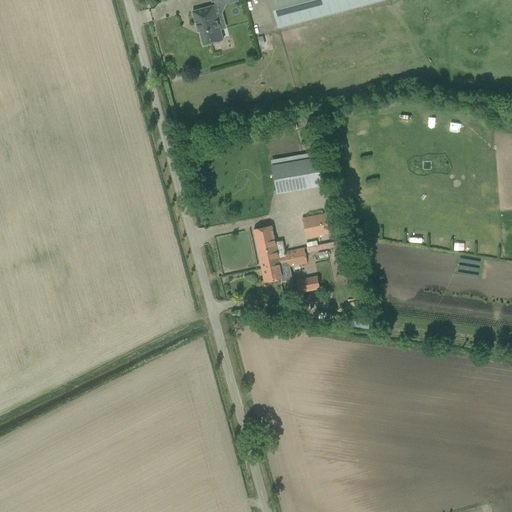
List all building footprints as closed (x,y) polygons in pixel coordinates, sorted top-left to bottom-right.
[(270,0),(278,28),(384,0),(270,0)] [(223,40),(216,13),(218,12),(216,5),(192,12),(196,27),(199,26),(204,45),(214,43),(214,45),(221,43),(220,41),(223,40)] [(415,114),(413,123),(423,126),(426,117),(415,114)] [(468,133),(476,136),(479,128),(471,125),(468,133)] [(287,162),(271,165),(276,194),(292,191),(287,162)] [(328,212),(302,218),(306,238),(332,233),(331,230),(338,228),(334,214),(330,215),(329,215),(328,212)] [(263,227),(254,229),(259,256),(262,268),(265,282),(275,280),(283,279),(284,282),(291,280),(289,267),(307,263),(304,248),(286,252),(285,252),(284,251),(282,240),(275,242),(272,226),(263,227)] [(433,245),(444,246),(445,236),(434,235),(433,245)] [(296,280),(298,293),(319,289),(317,276),(296,280)] [(368,281),(366,282),(369,296),(375,295),(372,281),(368,281)] [(328,313),(316,311),(315,317),(327,319),(328,313)]
